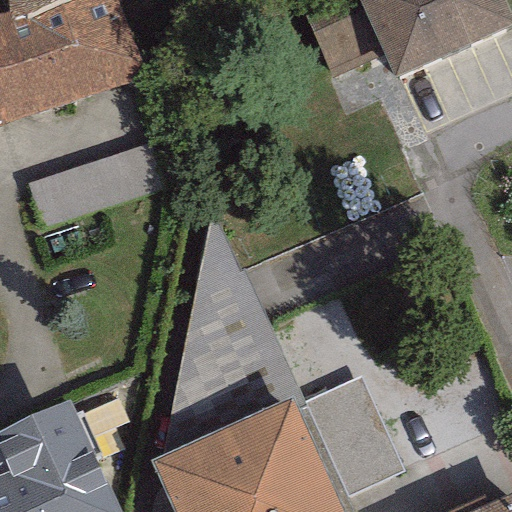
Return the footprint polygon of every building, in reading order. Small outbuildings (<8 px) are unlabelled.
[(0,128),(144,81),(114,0),(80,0),(9,23),(6,13),(0,14),(0,128)] [(2,0),(6,13),(9,23),(80,0),(2,0)] [(511,32),(498,0),(362,0),(398,85),(511,37),(511,32)] [(149,147),(26,188),(40,232),(164,191),(149,147)] [(361,381),(304,406),(347,501),(404,475),(361,381)] [(337,511),(295,410),(152,469),(169,511),(337,511)] [(0,463),(6,484),(0,486),(0,511),(110,511),(68,412),(0,443),(0,463)] [(511,511),(511,503),(491,511),(511,511)]
